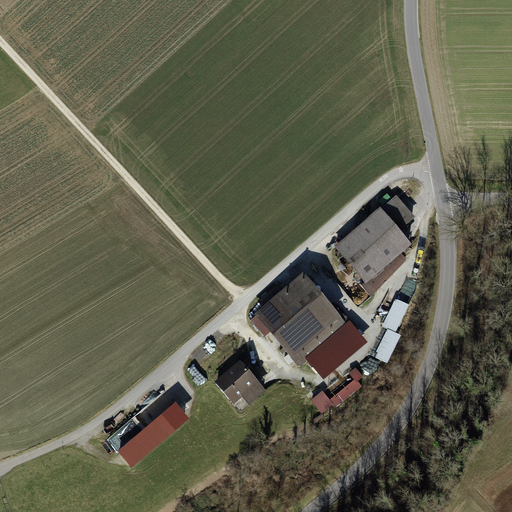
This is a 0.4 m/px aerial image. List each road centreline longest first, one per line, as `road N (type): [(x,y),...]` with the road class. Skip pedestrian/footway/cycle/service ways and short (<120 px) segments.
road 1 (residential): [(0,468),(98,420),(395,172),(438,170)]
road 2 (unclassified): [(438,170),(448,281),(437,342),(409,407),(370,459),(311,511)]
road 3 (track): [(0,38),(242,301)]
road 4 (unclassified): [(411,0),(438,170)]
